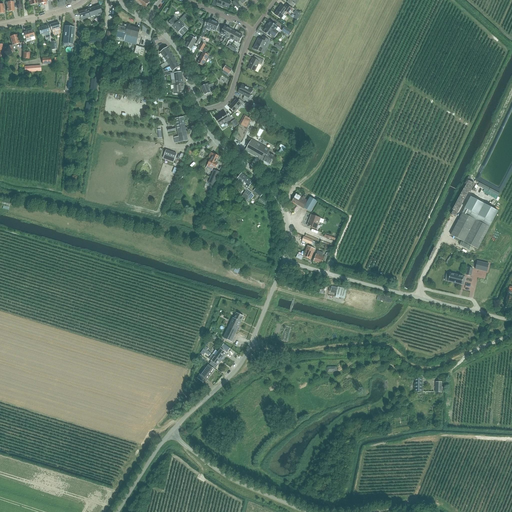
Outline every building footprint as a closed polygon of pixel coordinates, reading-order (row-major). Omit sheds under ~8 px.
[(134,0),(134,1),(145,8),(150,2),(147,0),(134,0)] [(220,6),(220,5),(229,9),(231,2),(225,0),(218,0),(217,5),(220,6)] [(281,5),(275,14),(281,19),(286,12),(290,15),(293,10),(287,6),(285,9),(281,5)] [(100,6),(79,12),(82,20),(91,17),(91,18),(103,14),(100,6)] [(179,33),(179,32),(182,36),(188,30),(185,27),(185,26),(179,21),(174,17),(168,23),(179,33)] [(211,30),(214,22),(210,20),(209,21),(206,20),(204,27),(206,28),(206,29),(211,31),(211,30)] [(267,25),(267,26),(263,32),(270,37),(271,36),(275,38),(279,32),(275,30),(278,27),(270,21),(267,25)] [(50,25),(51,30),(53,36),(60,34),(59,31),(60,31),(59,28),(60,27),(59,22),(50,25)] [(219,32),(221,26),(219,25),(219,24),(214,22),(211,30),(216,32),(216,31),(219,32)] [(117,32),(116,37),(123,39),(123,40),(125,41),(137,44),(138,38),(141,29),(120,23),(117,32)] [(48,26),(39,28),(41,37),(45,36),(46,40),(47,43),(51,42),(50,39),(50,38),(49,35),(50,35),(49,33),(50,32),(48,26)] [(225,37),(229,29),(225,26),(224,27),(221,26),(219,32),(221,33),(220,34),(225,37)] [(72,45),(74,28),(64,27),(63,41),(69,42),(69,44),(72,45)] [(292,32),(285,27),(282,31),(289,36),(292,32)] [(230,39),(234,31),(229,29),(225,37),(230,39)] [(24,33),(26,42),(35,40),(34,37),(35,37),(33,30),(24,33)] [(234,41),(238,33),(234,31),(230,39),(234,41)] [(243,36),(238,33),(234,41),(239,44),(243,36)] [(9,53),(14,52),(13,50),(17,49),(15,45),(19,43),(17,35),(10,37),(13,45),(8,47),(9,53)] [(188,41),(185,46),(191,50),(195,43),(198,45),(202,38),(199,36),(197,40),(190,36),(188,41)] [(262,40),(258,39),(253,49),(263,53),(269,40),(263,37),(262,40)] [(164,57),(171,52),(168,47),(160,53),(164,57)] [(167,62),(174,57),(171,52),(164,57),(167,62)] [(203,53),(197,63),(203,66),(209,56),(203,53)] [(253,58),(248,68),(255,72),(259,64),(262,65),(264,60),(255,56),(253,59),(253,58)] [(177,62),(174,57),(167,62),(170,66),(177,62)] [(180,67),(177,62),(170,66),(169,66),(172,71),(180,67)] [(223,70),(222,72),(227,76),(229,74),(232,70),(226,66),(223,70)] [(175,80),(172,81),(172,84),(184,83),(182,72),(175,73),(175,80)] [(90,89),(96,90),(98,78),(92,77),(90,89)] [(212,82),(201,86),(205,95),(210,93),(209,90),(210,89),(209,87),(213,86),(212,82)] [(177,89),(171,90),(171,94),(177,93),(185,93),(184,84),(176,85),(177,89)] [(238,93),(245,96),(243,99),(249,103),(252,97),(250,96),(253,90),(242,85),(238,93)] [(236,100),(229,107),(235,113),(242,105),(243,106),(245,104),(240,99),(238,101),(236,100)] [(221,114),(215,118),(220,126),(226,122),(226,123),(230,120),(224,111),(221,114)] [(245,116),(241,125),(247,128),(251,119),(249,118),(245,116)] [(186,127),(184,118),(176,119),(179,137),(175,138),(176,143),(189,141),(187,131),(186,127)] [(252,140),(246,151),(264,161),(270,164),(274,156),(269,153),(270,150),(252,140)] [(166,149),(164,158),(174,161),(177,153),(166,149)] [(208,165),(207,167),(212,170),(214,167),(215,168),(218,163),(216,162),(219,156),(214,154),(211,153),(209,157),(211,158),(210,160),(208,164),(208,165)] [(214,170),(208,183),(211,185),(209,189),(212,190),(214,186),(220,173),(214,170)] [(236,180),(247,189),(253,182),(246,177),(242,173),(236,180)] [(252,193),(247,189),(243,195),(245,197),(246,196),(249,198),(247,200),(249,202),(254,196),(252,194),(252,193)] [(297,195),(292,202),(310,213),(317,202),(310,198),(308,201),(297,195)] [(462,213),(476,220),(489,227),(498,211),(471,197),(462,213)] [(464,242),(476,220),(462,213),(451,235),(464,242)] [(311,215),(307,226),(317,229),(320,218),(311,215)] [(478,249),(489,227),(476,220),(464,242),(478,249)] [(319,243),(304,237),(301,243),(306,244),(306,243),(318,247),(319,243)] [(308,246),(303,256),(311,260),(315,249),(308,246)] [(316,254),(314,262),(322,264),(325,257),(322,256),(324,253),(317,251),(316,254)] [(487,272),(489,264),(477,261),(475,269),(487,272)] [(450,273),(448,282),(462,285),(464,277),(450,273)] [(332,286),(330,293),(336,294),(336,297),(345,299),(347,290),(347,289),(338,287),(332,286)] [(232,342),(239,327),(244,317),(236,313),(234,318),(233,318),(223,338),(232,342)] [(221,361),(225,356),(224,356),(227,353),(220,349),(216,354),(214,353),(212,355),(215,356),(221,361)] [(218,366),(221,361),(212,355),(209,359),(211,361),(209,364),(216,368),(218,366)] [(204,384),(214,370),(208,366),(198,379),(204,384)]
